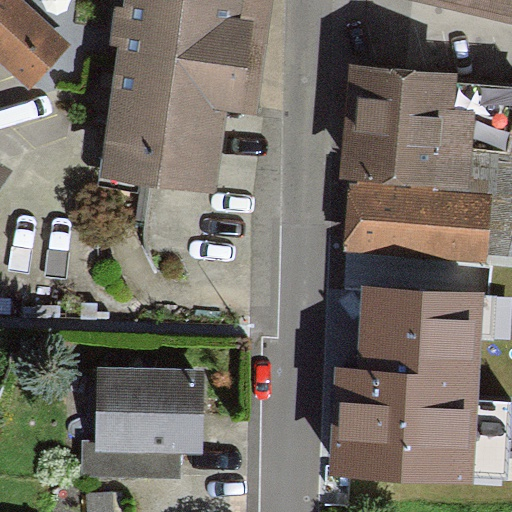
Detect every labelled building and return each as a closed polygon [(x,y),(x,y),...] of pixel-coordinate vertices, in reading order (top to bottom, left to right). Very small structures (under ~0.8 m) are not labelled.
[(31,0),(0,0),(0,54),(30,81),(71,36),(31,0)] [(120,28),(100,159),(218,174),(227,106),(259,108),(273,0),(116,0),(112,26),(120,28)] [(350,49),(341,161),(360,163),(470,175),(473,136),(511,139),(511,68),(458,65),(458,55),(350,49)] [(470,175),(360,163),(359,173),(348,172),(345,241),(487,252),(488,248),(510,250),(511,241),(511,139),(473,136),(470,175)] [(0,178),(14,158),(0,148),(0,178)] [(377,269),(339,268),(331,464),(511,472),(511,297),(376,291),(377,269)] [(206,360),(98,358),(96,435),(83,434),(82,472),(180,474),(181,444),(205,444),(206,360)] [(87,489),(88,511),(125,511),(125,488),(87,489)]
